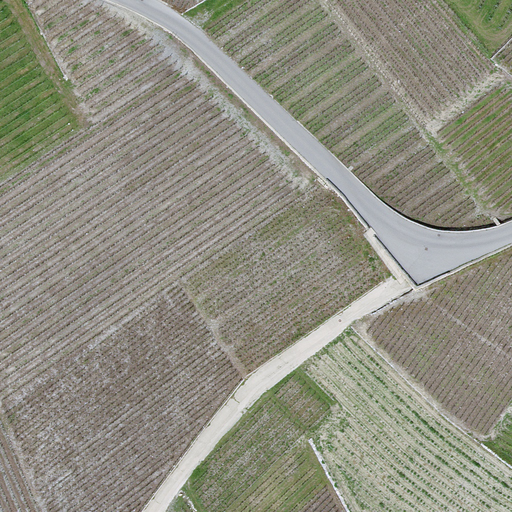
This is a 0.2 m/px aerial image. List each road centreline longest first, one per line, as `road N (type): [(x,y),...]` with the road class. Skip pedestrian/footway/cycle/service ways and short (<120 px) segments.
road 1 (unclassified): [(511,231),(461,243),(399,232),(186,32),(127,0)]
road 2 (track): [(403,284),(266,376),(152,511)]
